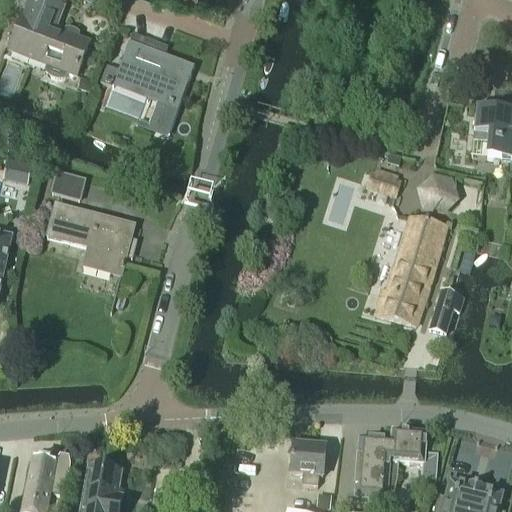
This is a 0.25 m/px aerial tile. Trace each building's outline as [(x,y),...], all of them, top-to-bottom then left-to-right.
[(22,22),(9,55),(47,69),(45,75),(46,78),(50,81),(53,83),(58,85),(63,85),(66,82),(68,78),(75,80),(88,47),(53,34),(62,10),(34,0),(31,0),(23,22),(22,22)] [(169,137),(194,71),(165,60),(168,51),(133,38),(119,75),(106,70),(100,86),(157,107),(149,130),(169,137)] [(487,162),(511,164),(511,163),(511,114),(476,111),(473,144),(489,146),(487,162)] [(79,206),(85,184),(56,177),(50,198),(79,206)] [(396,202),(401,187),(372,178),(367,193),(396,202)] [(120,281),(124,267),(133,230),(55,210),(47,241),(88,252),(82,271),(120,281)] [(426,301),(446,232),(410,223),(386,295),(382,294),(375,320),(416,330),(426,301)] [(0,291),(11,243),(0,240),(0,291)] [(459,317),(464,302),(441,295),(429,334),(446,339),(453,315),(459,317)] [(499,331),(500,324),(498,320),(490,319),(488,329),(499,331)] [(413,437),(408,430),(401,429),(396,436),(385,435),(384,445),(359,443),(354,503),(386,505),(386,502),(392,502),(396,482),(397,466),(422,468),(421,483),(435,484),(437,460),(424,459),(425,438),(413,437)] [(326,451),(291,447),(288,480),(302,482),(301,491),(316,492),(317,483),(322,483),(326,451)] [(69,469),(68,460),(59,458),(54,465),(33,461),(21,511),(45,511),(49,497),(62,500),(69,469)] [(91,471),(83,511),(120,511),(124,494),(116,493),(119,476),(91,471)] [(467,490),(450,486),(445,502),(438,500),(434,511),(497,511),(501,499),(483,494),(484,492),(480,491),(479,493),(471,491),(472,489),(468,488),(467,490)] [(317,499),(315,511),(329,511),(331,500),(317,499)]
